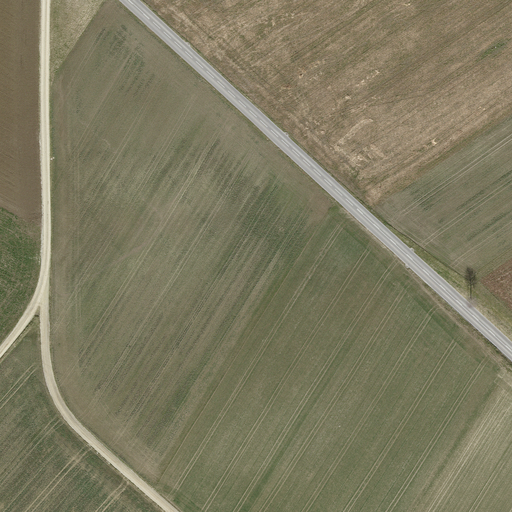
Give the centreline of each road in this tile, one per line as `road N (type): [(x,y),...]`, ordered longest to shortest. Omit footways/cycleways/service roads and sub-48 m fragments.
road 1 (track): [(46,0),(48,375),(66,413),(173,511)]
road 2 (tertiary): [(129,0),(511,350)]
